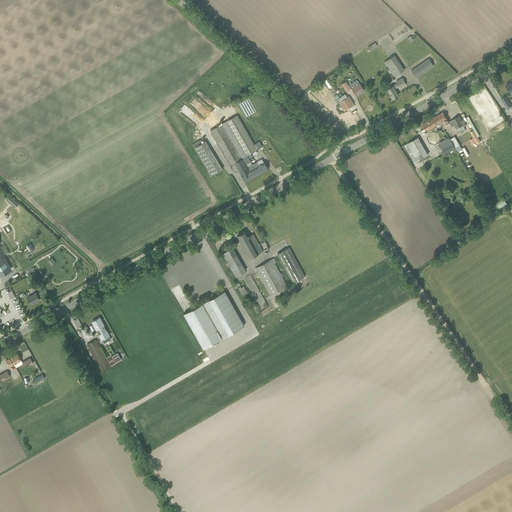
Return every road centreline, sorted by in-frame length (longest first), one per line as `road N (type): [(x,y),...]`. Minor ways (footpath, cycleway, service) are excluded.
road 1 (tertiary): [(0,344),(340,154)]
road 2 (track): [(330,159),(511,422)]
road 3 (unclassified): [(340,154),(177,0)]
road 4 (tertiary): [(340,154),(511,59)]
